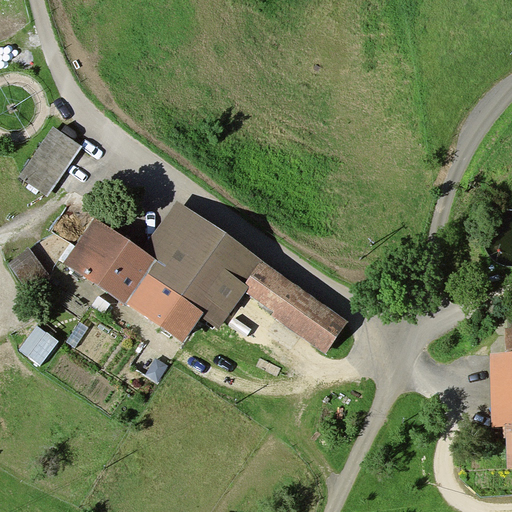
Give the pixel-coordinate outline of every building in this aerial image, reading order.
[(56,133),(23,179),(48,198),(82,152),(56,133)] [(262,271),(180,211),(143,262),(98,230),(70,268),(127,310),(129,306),(184,346),(203,319),(219,330),(245,294),(262,271)] [(38,248),(12,269),(33,296),(59,276),(38,248)] [(262,271),(245,294),(328,354),(344,331),(262,271)] [(511,362),(496,363),(498,436),(511,435),(511,472),(511,362)]
